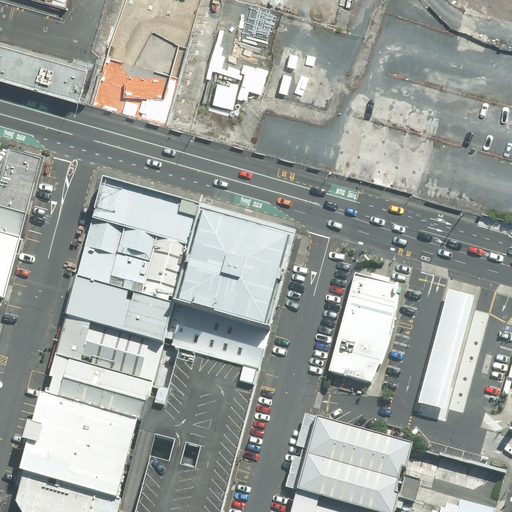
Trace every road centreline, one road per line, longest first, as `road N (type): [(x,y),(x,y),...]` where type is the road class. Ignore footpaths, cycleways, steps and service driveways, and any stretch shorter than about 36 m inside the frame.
road 1 (residential): [(253,511),(337,208)]
road 2 (primary): [(94,139),(337,208)]
road 3 (residential): [(0,436),(60,214)]
road 4 (primary): [(337,208),(511,258)]
